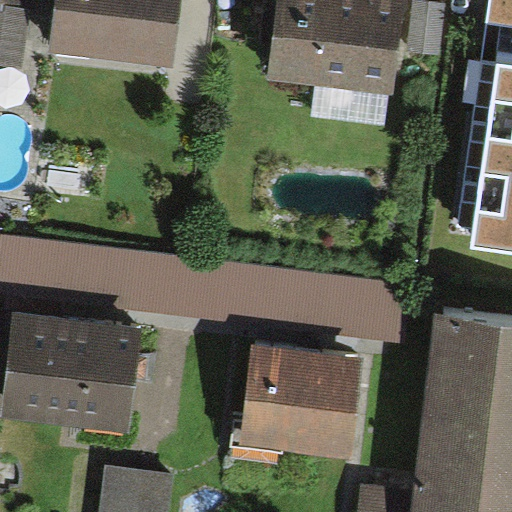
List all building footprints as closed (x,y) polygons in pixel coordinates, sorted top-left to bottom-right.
[(0,0),(0,49),(11,51),(18,0),(0,0)] [(50,29),(157,40),(161,0),(24,0),(24,3),(52,6),(50,29)] [(193,0),(183,84),(209,87),(220,0),(193,0)] [(271,0),(265,67),(313,71),(310,105),(372,111),(382,0),(271,0)] [(407,0),(403,48),(427,50),(432,0),(407,0)] [(449,0),(444,58),(473,61),(479,0),(449,0)] [(511,0),(502,0),(491,109),(511,111),(511,0)] [(0,291),(382,341),(390,281),(5,232),(0,269),(0,291)] [(408,511),(511,511),(511,300),(435,291),(408,511)] [(0,361),(0,397),(114,416),(129,322),(9,303),(0,361)] [(227,423),(333,438),(346,345),(240,331),(227,423)] [(93,511),(151,511),(155,470),(98,466),(93,511)]
